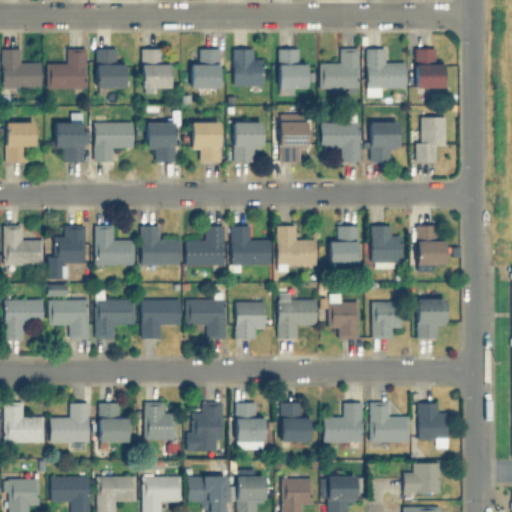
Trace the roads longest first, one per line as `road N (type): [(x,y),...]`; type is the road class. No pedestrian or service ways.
road 1 (residential): [(477,370),(0,370)]
road 2 (residential): [(0,191),(475,190)]
road 3 (residential): [(471,14),(0,13)]
road 4 (residential): [(476,258),(471,0)]
road 5 (residential): [(476,511),(476,258)]
